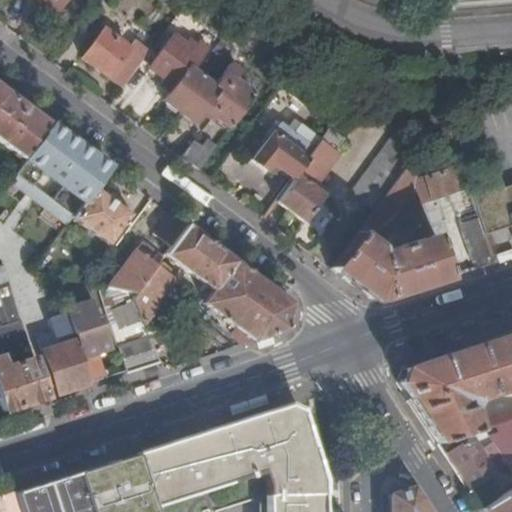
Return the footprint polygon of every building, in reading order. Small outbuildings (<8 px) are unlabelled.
[(32,0),(35,2),(52,15),(63,0),(32,0)] [(121,89),(149,53),(134,41),(129,49),(104,30),(82,59),(102,74),(121,89)] [(179,114),(202,81),(191,73),(209,50),(198,43),(193,51),(173,36),(149,69),(165,81),(162,85),(171,91),(163,102),(179,114)] [(242,112),(254,96),(234,81),(240,73),(231,65),(213,89),(202,81),(179,114),(194,125),(202,115),(210,121),(213,118),(229,129),(242,112)] [(51,125),(0,86),(0,142),(24,160),(51,125)] [(444,117),(441,110),(411,114),(349,197),(372,214),(409,163),(444,117)] [(292,179),(321,141),(312,134),(305,143),(281,124),(252,162),(266,172),(272,164),(292,179)] [(109,168),(51,125),(24,160),(39,171),(35,176),(44,183),(48,178),(83,204),(94,188),(109,168)] [(344,138),(331,127),(321,141),(292,179),(275,202),(302,223),(323,196),(312,188),(338,155),(333,151),(344,138)] [(180,158),(197,171),(214,148),(206,142),(201,150),(192,143),(180,158)] [(409,163),(372,214),(330,270),(374,302),(446,279),(444,272),(433,239),(433,236),(391,250),(389,245),(382,247),(383,253),(379,254),(377,248),(361,236),(412,198),(415,208),(411,209),(418,233),(429,230),(421,202),(457,189),(451,170),(438,174),(435,166),(424,170),(427,178),(415,181),(409,163)] [(511,186),(503,190),(498,174),(475,181),(473,174),(464,177),(478,219),(483,235),(511,226),(511,229),(511,186)] [(94,188),(83,204),(72,218),(108,246),(130,216),(94,188)] [(171,248),(186,226),(170,213),(153,235),(171,248)] [(483,235),(478,219),(460,225),(472,263),(490,257),(483,235)] [(231,334),(240,347),(286,331),(291,305),(186,226),(171,248),(165,255),(213,292),(204,305),(235,329),(231,334)] [(447,234),(433,239),(444,272),(457,268),(447,234)] [(110,287),(135,296),(156,266),(152,263),(157,255),(143,244),(137,252),(135,251),(108,287),(110,287)] [(131,300),(133,304),(142,325),(175,281),(172,279),(174,275),(159,264),(156,266),(135,296),(131,300)] [(5,267),(11,292),(36,287),(32,273),(5,267)] [(32,273),(36,287),(41,301),(56,294),(50,277),(32,273)] [(107,297),(133,304),(131,300),(135,296),(110,287),(107,297)] [(111,331),(125,372),(158,361),(142,325),(133,304),(116,316),(121,328),(111,331)] [(0,407),(2,412),(47,398),(34,365),(16,306),(0,311),(0,407)] [(80,359),(89,384),(106,378),(98,354),(111,350),(97,311),(83,316),(88,331),(73,336),(82,359),(80,359)] [(69,328),(53,334),(57,347),(73,341),(69,328)] [(37,339),(57,394),(89,384),(80,359),(73,341),(57,347),(53,334),(37,339)] [(397,384),(436,443),(474,431),(472,426),(466,407),(470,401),(511,388),(511,334),(476,346),(403,369),(397,384)] [(320,511),(320,481),(308,447),(296,411),(286,406),(201,434),(168,444),(132,456),(149,507),(198,491),(244,477),(246,478),(249,477),(250,475),(259,472),(260,474),(263,486),(263,511),(320,511)] [(511,419),(480,429),(504,466),(508,473),(511,469),(511,419)] [(470,438),(444,455),(461,481),(467,490),(493,473),(470,438)] [(150,511),(149,507),(132,456),(113,462),(128,511),(150,511)] [(128,511),(113,462),(75,474),(87,511),(128,511)] [(87,511),(75,474),(29,488),(35,511),(87,511)] [(35,511),(29,488),(14,493),(19,511),(35,511)] [(511,511),(511,489),(480,510),(480,511),(511,511)] [(387,497),(387,511),(424,511),(410,490),(387,497)] [(0,497),(0,511),(19,511),(14,493),(0,497)]
